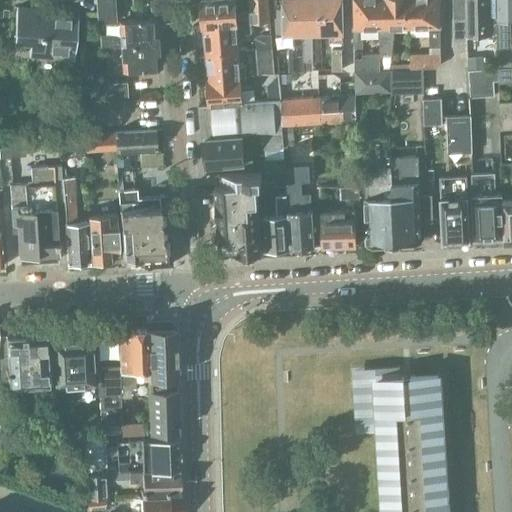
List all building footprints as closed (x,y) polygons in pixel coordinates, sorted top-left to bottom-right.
[(96,0),(98,24),(114,23),(111,0),(96,0)] [(200,0),(203,26),(204,26),(241,23),(240,13),(235,13),(234,0),(200,0)] [(269,22),(267,0),(249,0),(251,23),(269,22)] [(303,71),(302,62),(301,0),(282,0),(283,9),(283,33),(283,35),(292,35),(292,48),(287,48),(288,72),(303,71)] [(319,0),(301,0),(302,62),(312,61),(312,34),(320,34),(319,0)] [(341,0),(319,0),(320,34),(342,34),(341,0)] [(361,29),(378,29),(377,0),(352,0),(354,49),(361,48),(361,29)] [(377,0),(378,29),(379,57),(391,56),(393,28),(409,28),(408,0),(377,0)] [(408,0),(409,28),(428,28),(429,54),(440,54),(438,0),(408,0)] [(467,32),(496,32),(495,0),(452,0),(453,42),(467,41),(467,32)] [(511,0),(495,0),(496,32),(497,68),(511,68),(511,67),(511,57),(511,45),(510,44),(509,20),(511,19),(511,0)] [(16,8),(13,44),(18,44),(18,40),(30,41),(28,55),(57,58),(56,70),(72,71),(76,28),(62,27),(64,12),(16,8)] [(118,21),(120,46),(157,44),(155,19),(118,21)] [(204,26),(206,53),(238,50),(237,34),(251,33),(250,23),(241,23),(204,26)] [(253,33),(254,49),(271,47),(270,32),(253,33)] [(99,35),(100,48),(111,47),(110,34),(99,35)] [(157,44),(120,46),(122,71),(158,69),(157,44)] [(271,47),(254,49),(256,75),(262,75),(273,74),(271,47)] [(332,50),(332,71),(342,70),(342,49),(332,50)] [(206,53),(208,79),(246,76),(245,66),(240,66),(238,50),(206,53)] [(409,55),(409,68),(434,68),(440,61),(440,54),(409,55)] [(481,57),(468,58),(468,68),(481,67),(481,57)] [(354,59),(354,70),(368,70),(379,70),(379,58),(354,59)] [(497,68),(497,70),(498,83),(511,82),(511,73),(511,68),(497,68)] [(379,70),(368,70),(369,94),(390,93),(390,71),(390,70),(379,70)] [(390,93),(390,94),(423,93),(422,70),(390,71),(390,93)] [(498,90),(498,83),(497,70),(468,71),(469,91),(498,90)] [(279,74),(273,74),(262,75),(262,86),(266,85),(268,101),(281,100),(279,74)] [(291,74),(280,75),(281,83),(291,82),(291,74)] [(207,79),(209,104),(209,105),(243,103),(242,87),(246,86),(246,76),(208,79),(207,79)] [(126,83),(113,84),(102,85),(104,100),(115,98),(126,97),(126,83)] [(81,99),(99,97),(98,85),(80,86),(81,99)] [(354,95),(340,96),(341,123),(356,122),(355,118),(355,105),(354,95)] [(340,96),(281,99),(282,100),(283,126),(293,126),(341,123),(340,96)] [(441,99),(423,100),(424,125),(442,125),(441,99)] [(209,105),(200,106),(203,138),(243,135),(282,132),(282,127),(283,126),(282,100),(281,100),(268,101),(243,103),(209,105)] [(511,101),(499,102),(500,126),(511,125),(511,101)] [(470,116),(446,117),(448,154),(471,153),(470,116)] [(283,126),(282,127),(282,132),(283,134),(283,144),(284,148),(294,148),(293,126),(283,126)] [(156,149),(155,130),(114,132),(115,151),(156,149)] [(114,132),(81,135),(83,153),(115,151),(114,132)] [(282,134),(263,135),(265,149),(282,149),(282,134)] [(70,135),(59,135),(60,144),(71,143),(70,135)] [(243,135),(203,138),(205,168),(243,165),(245,165),(245,162),(252,162),(252,161),(251,150),(244,151),(243,135)] [(24,137),(0,138),(0,156),(25,155),(24,137)] [(399,157),(390,157),(390,167),(390,171),(391,171),(391,182),(393,244),(401,244),(401,243),(420,242),(419,220),(430,220),(429,197),(419,197),(417,157),(399,157)] [(245,165),(243,165),(243,173),(255,173),(255,174),(261,174),(285,172),(285,159),(265,160),(260,161),(252,161),(252,162),(245,162),(245,165)] [(511,163),(510,164),(511,180),(511,179),(511,200),(503,201),(504,242),(511,241),(511,163)] [(19,261),(59,259),(57,220),(64,220),(60,165),(31,167),(32,184),(9,185),(12,230),(17,230),(19,261)] [(309,165),(286,166),(286,169),(287,182),(287,195),(291,247),(300,247),(303,250),(310,249),(313,246),(314,246),(321,246),(320,212),(312,212),(312,209),(311,193),(300,194),(299,181),(310,180),(309,165)] [(377,171),(364,172),(365,205),(369,205),(370,243),(385,243),(385,244),(393,244),(391,182),(391,171),(390,171),(390,167),(376,167),(377,171)] [(215,224),(212,228),(213,238),(216,241),(219,240),(220,253),(237,252),(237,253),(261,251),(255,174),(255,173),(243,173),(219,175),(219,184),(215,184),(218,224),(215,224)] [(504,242),(503,201),(502,201),(502,193),(495,194),(494,173),(471,175),(472,195),(474,243),(489,242),(504,242)] [(467,176),(440,177),(441,197),(443,245),(470,244),(467,176)] [(77,194),(76,178),(74,178),(74,177),(62,178),(67,262),(88,260),(86,221),(77,222),(75,195),(77,194)] [(359,186),(339,187),(339,188),(340,188),(340,200),(359,200),(359,186)] [(119,202),(122,259),(139,257),(140,268),(151,267),(151,266),(170,265),(169,235),(160,236),(158,198),(137,199),(136,190),(125,191),(118,191),(119,202)] [(279,214),(266,215),(268,249),(270,249),(270,252),(280,251),(280,248),(291,247),(287,195),(278,196),(279,214)] [(354,210),(320,212),(321,246),(345,245),(345,248),(355,248),(355,244),(354,210)] [(119,255),(116,214),(88,216),(91,260),(109,259),(109,255),(119,255)] [(134,371),(148,371),(146,327),(146,330),(128,329),(127,334),(118,335),(119,366),(120,397),(135,398),(134,371)] [(148,371),(149,386),(177,386),(177,378),(175,327),(146,327),(148,371)] [(54,373),(52,343),(44,344),(44,334),(0,336),(0,378),(0,384),(47,381),(46,374),(53,373),(54,373)] [(54,373),(53,373),(54,386),(93,383),(92,362),(97,362),(96,341),(52,343),(54,373)] [(98,397),(120,397),(119,366),(95,367),(98,397)] [(446,511),(438,377),(405,379),(404,366),(351,369),(352,385),(355,384),(355,381),(356,381),(358,422),(378,421),(383,511),(446,511)] [(149,386),(149,414),(178,414),(177,386),(149,386)] [(120,397),(98,397),(100,426),(120,427),(120,420),(120,405),(120,397)] [(178,414),(149,414),(150,432),(178,431),(178,414)] [(142,423),(121,424),(121,433),(142,432),(142,423)] [(105,434),(84,435),(86,464),(86,473),(98,472),(107,471),(107,462),(105,434)] [(178,439),(141,441),(141,472),(142,472),(179,471),(178,439)] [(126,463),(118,464),(119,473),(127,473),(126,463)] [(119,473),(109,473),(109,483),(129,483),(142,482),(142,494),(180,493),(179,471),(142,472),(141,472),(128,473),(127,473),(119,473)] [(85,498),(87,497),(104,497),(102,473),(84,474),(85,498)] [(104,508),(104,497),(87,497),(88,509),(104,508)] [(180,511),(180,497),(141,498),(141,511),(180,511)]
